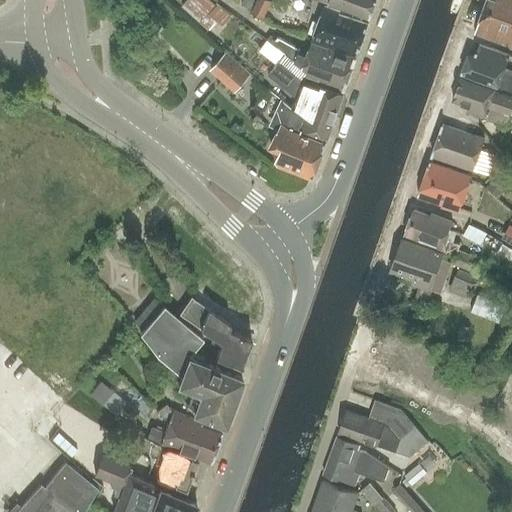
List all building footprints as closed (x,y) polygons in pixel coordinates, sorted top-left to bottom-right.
[(216,5),(210,0),(188,0),(183,6),(209,30),(218,21),(223,27),(232,17),(218,3),(216,5)] [(255,0),(244,0),(242,5),(252,9),(255,0)] [(273,2),(268,0),(258,0),(252,13),(265,19),(273,2)] [(322,0),(333,3),(371,18),(377,0),(322,0)] [(511,0),(488,0),(476,34),(511,47),(511,0)] [(358,54),(369,25),(340,15),(341,11),(325,5),(313,39),(358,54)] [(277,40),(271,36),(269,40),(261,51),(277,63),(268,75),(298,98),(294,108),(308,119),(304,130),(328,138),(344,94),(305,80),(307,75),(346,89),(357,58),(313,43),(308,56),(300,53),(301,49),(279,37),(277,40)] [(511,90),(511,71),(506,69),(511,55),(481,44),(477,56),(471,54),(464,73),(511,90)] [(236,93),(252,75),(227,53),(211,71),(236,93)] [(511,116),(511,115),(511,98),(495,92),(496,89),(464,77),(455,100),(471,107),(470,111),(486,117),(489,108),(511,116)] [(308,119),(294,108),(281,98),(276,106),(279,108),(274,122),(281,125),(271,146),(281,150),(276,159),(279,164),(314,177),(327,144),(303,135),(304,130),(308,119)] [(482,150),(486,139),(444,124),(433,156),(474,171),(475,170),(490,175),(497,156),(482,150)] [(460,213),(473,175),(431,160),(419,195),(445,204),(443,207),(460,213)] [(495,181),(489,188),(498,197),(505,190),(495,181)] [(432,216),(414,210),(405,234),(444,249),(443,251),(454,255),(457,257),(453,264),(477,275),(483,260),(473,255),(460,250),(461,245),(447,240),(453,222),(437,216),(433,214),(432,216)] [(447,260),(449,255),(404,238),(393,270),(416,279),(414,283),(432,290),(437,275),(443,259),(447,260)] [(476,277),(459,269),(453,282),(455,283),(453,288),(462,292),(465,286),(471,289),(476,277)] [(242,366),(252,338),(228,329),(230,323),(210,309),(191,296),(179,314),(223,342),(217,357),(242,366)] [(225,424),(242,377),(196,359),(190,353),(203,338),(164,306),(141,333),(158,353),(157,355),(182,375),(179,384),(193,389),(188,405),(194,412),(225,424)] [(460,330),(459,340),(468,341),(469,330),(460,330)] [(170,381),(160,369),(150,376),(159,389),(170,381)] [(114,391),(101,381),(91,394),(103,405),(114,391)] [(429,442),(402,409),(378,400),(371,419),(347,410),(339,432),(411,457),(429,442)] [(173,410),(173,411),(167,404),(158,411),(168,423),(165,432),(152,428),(149,437),(157,441),(211,462),(222,433),(201,425),(202,421),(173,410)] [(197,470),(199,464),(196,459),(166,448),(143,436),(138,446),(149,451),(148,452),(159,456),(156,463),(161,465),(157,476),(159,479),(187,490),(187,488),(190,490),(195,489),(197,482),(193,479),(191,478),(193,471),(197,470)] [(386,482),(390,468),(367,452),(359,449),(361,444),(338,436),(325,473),(356,484),(360,473),(386,482)] [(192,511),(197,501),(129,473),(132,466),(103,454),(95,473),(113,481),(111,485),(117,488),(115,493),(121,496),(113,511),(192,511)] [(40,487),(16,511),(81,511),(94,490),(64,465),(44,490),(40,487)] [(352,511),(359,493),(323,481),(312,511),(352,511)] [(384,499),(370,483),(361,490),(375,506),(376,505),(382,511),(391,511),(382,501),(384,499)] [(425,511),(401,484),(393,491),(411,511),(425,511)]
